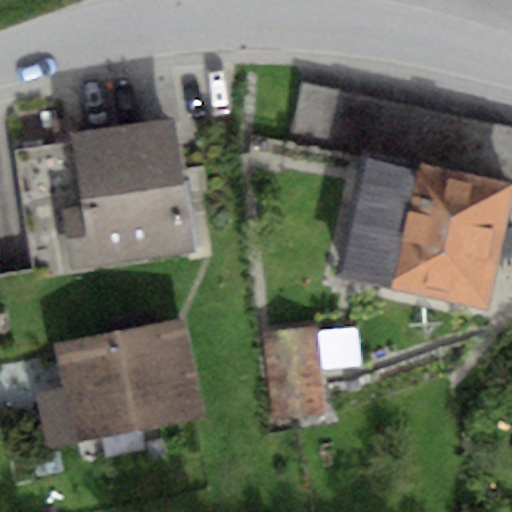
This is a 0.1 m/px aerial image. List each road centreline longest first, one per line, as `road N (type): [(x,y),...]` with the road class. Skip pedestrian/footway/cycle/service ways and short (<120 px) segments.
road 1 (residential): [(511,64),(321,26),(178,21)]
road 2 (residential): [(0,59),(178,21)]
